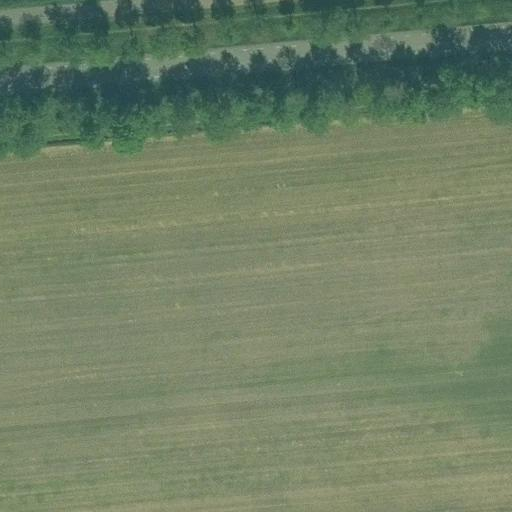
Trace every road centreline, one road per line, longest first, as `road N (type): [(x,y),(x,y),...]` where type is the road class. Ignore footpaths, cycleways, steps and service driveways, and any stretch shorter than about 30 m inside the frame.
road 1 (secondary): [(511,37),(0,82)]
road 2 (unclassified): [(0,17),(191,0)]
